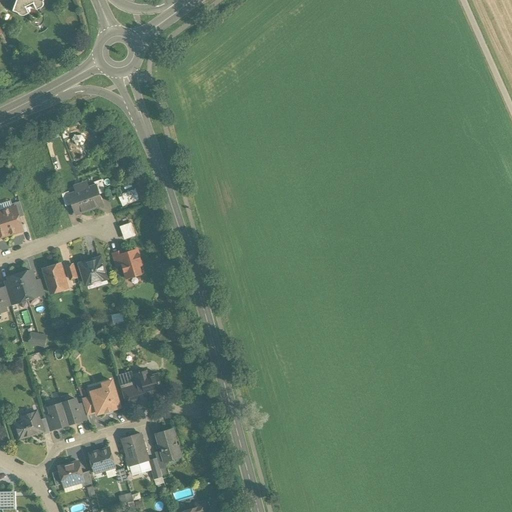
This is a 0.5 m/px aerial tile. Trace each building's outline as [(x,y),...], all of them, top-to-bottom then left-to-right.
[(44,0),(17,0),(16,5),(14,6),(15,8),(13,12),(19,14),(19,15),(20,15),(21,16),(22,16),(23,17),(25,17),(30,14),(27,8),(34,5),(37,11),(43,8),(44,7),(44,6),(45,4),(44,3),(44,2),(44,0)] [(74,137),(79,145),(87,140),(82,132),(74,137)] [(102,180),(94,182),(96,186),(99,194),(106,192),(102,180)] [(96,186),(83,191),(89,210),(103,205),(99,194),(96,186)] [(117,196),(121,206),(138,198),(133,189),(117,196)] [(70,195),(73,204),(77,214),(89,210),(83,191),(70,195)] [(69,192),(62,194),(66,207),(73,204),(70,195),(69,192)] [(20,202),(12,204),(13,209),(16,208),(19,218),(25,216),(20,202)] [(13,209),(2,212),(8,235),(23,230),(19,218),(16,208),(13,209)] [(0,212),(0,237),(8,235),(2,212),(0,212)] [(121,224),(125,238),(137,234),(132,220),(121,224)] [(124,254),(120,255),(123,265),(127,278),(140,274),(138,267),(142,265),(138,250),(124,254)] [(123,251),(114,254),(117,267),(123,265),(120,255),(124,254),(123,251)] [(102,259),(82,265),(87,284),(107,278),(102,259)] [(59,265),(45,270),(52,293),(69,288),(63,268),(60,269),(59,265)] [(77,277),(74,265),(68,267),(71,279),(77,277)] [(35,282),(32,271),(21,274),(29,299),(39,296),(40,296),(35,282)] [(21,274),(10,278),(13,288),(17,302),(18,302),(18,303),(29,299),(21,274)] [(41,280),(35,282),(40,296),(45,294),(41,280)] [(7,290),(6,288),(0,289),(6,306),(12,304),(7,290)] [(17,302),(13,288),(7,290),(12,304),(17,302)] [(124,311),(113,314),(114,322),(125,320),(124,311)] [(49,338),(32,334),(30,346),(46,350),(49,338)] [(82,358),(77,352),(72,356),(78,362),(82,358)] [(158,373),(145,377),(144,372),(133,375),(141,401),(156,396),(154,392),(163,389),(158,373)] [(113,381),(104,383),(105,388),(92,392),(93,396),(98,412),(99,414),(121,407),(113,381)] [(134,385),(122,389),(127,405),(139,402),(134,385)] [(93,396),(83,399),(88,415),(98,412),(93,396)] [(76,399),(63,403),(70,424),(83,420),(78,405),(76,399)] [(63,403),(50,407),(51,413),(52,413),(56,428),(57,429),(70,424),(63,403)] [(78,405),(83,420),(89,418),(88,415),(84,403),(78,405)] [(38,411),(26,415),(27,420),(16,423),(21,438),(43,431),(44,431),(40,420),(38,411)] [(51,413),(45,415),(46,418),(50,430),(56,428),(52,413),(51,413)] [(46,418),(40,420),(44,431),(43,431),(44,435),(51,433),(50,430),(46,418)] [(174,430),(158,434),(163,451),(165,460),(166,459),(181,455),(174,430)] [(142,433),(122,439),(130,466),(150,460),(142,433)] [(104,450),(90,454),(95,470),(106,467),(107,469),(115,467),(111,452),(105,454),(104,450)] [(163,451),(156,453),(157,458),(161,469),(168,466),(166,459),(165,460),(163,451)] [(157,458),(150,460),(155,479),(163,477),(161,469),(157,458)] [(79,461),(60,467),(61,470),(64,483),(65,485),(81,480),(84,479),(82,473),(79,461)] [(124,468),(116,471),(120,482),(128,479),(124,468)] [(61,470),(53,473),(57,485),(64,483),(61,470)] [(89,471),(82,473),(84,479),(81,480),(83,486),(93,483),(89,471)] [(0,509),(3,509),(17,509),(16,492),(0,491),(0,509)] [(210,511),(207,500),(196,503),(198,507),(199,507),(200,511),(210,511)]
